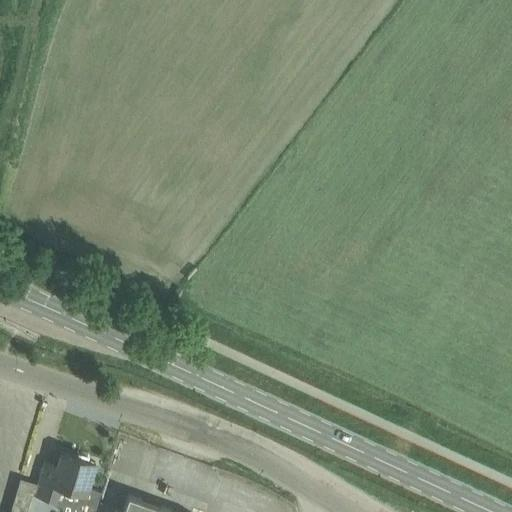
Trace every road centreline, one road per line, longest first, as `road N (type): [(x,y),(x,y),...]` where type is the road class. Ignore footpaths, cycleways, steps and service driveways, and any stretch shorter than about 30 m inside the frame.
road 1 (secondary): [(495,511),(0,286)]
road 2 (unclassified): [(0,364),(177,430),(348,511)]
